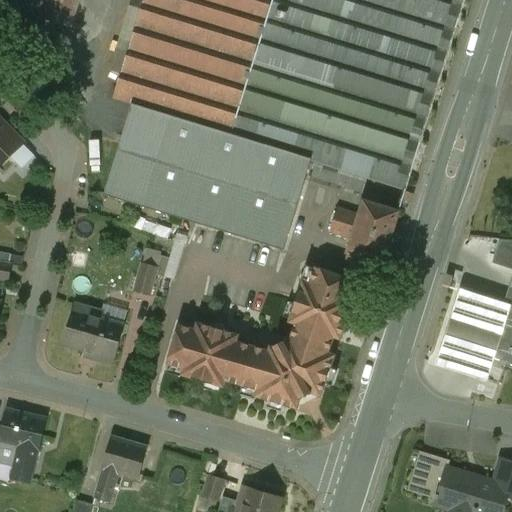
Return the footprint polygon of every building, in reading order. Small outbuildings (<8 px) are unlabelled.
[(36,0),(35,5),(32,15),(70,27),(78,0),(36,0)] [(143,0),(113,99),(132,105),(225,133),(223,140),(228,142),(228,145),(262,156),(265,147),(311,161),(405,190),(406,187),(405,187),(411,168),(413,165),(412,165),(419,143),(419,144),(420,140),(425,122),(426,122),(427,119),(427,118),(433,97),(434,97),(435,94),(434,94),(440,76),(442,72),(441,72),(447,55),(448,51),(453,33),(454,33),(455,30),(454,30),(461,8),(462,8),(463,5),(462,5),(463,0),(143,0)] [(225,133),(132,105),(104,195),(283,251),(311,161),(265,147),(262,156),(228,145),(228,142),(223,140),(225,133)] [(0,165),(22,144),(0,121),(0,165)] [(364,202),(363,201),(358,216),(337,209),(330,233),(351,239),(346,254),(347,254),(345,261),(360,266),(368,268),(370,261),(382,265),(398,213),(386,209),(389,202),(366,195),(364,202)] [(511,241),(499,240),(491,264),(511,270),(511,282),(504,308),(511,310),(511,241)] [(10,255),(0,253),(0,263),(9,265),(10,255)] [(9,265),(0,263),(0,279),(8,281),(11,265),(9,265)] [(157,268),(141,264),(140,270),(155,274),(157,268)] [(243,344),(228,390),(296,410),(299,400),(311,394),(320,397),(322,391),(354,299),(347,297),(353,281),(314,267),(309,284),(302,281),(288,323),(294,325),(289,340),(284,338),(283,342),(273,347),(269,346),(268,351),(243,344)] [(155,274),(140,270),(133,292),(149,296),(155,274)] [(488,381),(511,307),(461,290),(437,365),(488,381)] [(124,325),(101,319),(103,312),(74,304),(62,345),(93,354),(92,359),(112,365),(124,325)] [(511,310),(504,308),(497,331),(495,330),(487,355),(511,362),(511,310)] [(228,390),(243,344),(236,342),(238,335),(196,323),(194,330),(178,325),(166,364),(183,369),(181,376),(228,390)] [(44,420),(6,411),(0,438),(0,442),(36,451),(37,451),(44,420)] [(147,448),(111,437),(102,470),(93,499),(109,503),(118,474),(137,480),(147,448)] [(36,451),(0,442),(0,463),(15,467),(12,479),(11,479),(11,480),(28,484),(36,451)] [(449,461),(418,452),(407,491),(437,501),(446,469),(449,461)] [(511,461),(499,457),(492,483),(509,488),(505,498),(511,499),(511,461)] [(492,483),(446,469),(437,501),(437,502),(451,506),(449,511),(501,511),(505,498),(509,488),(492,483)] [(224,481),(208,476),(202,497),(217,502),(224,481)] [(277,511),(282,499),(242,486),(233,511),(277,511)] [(91,511),(93,506),(75,501),(72,511),(91,511)]
